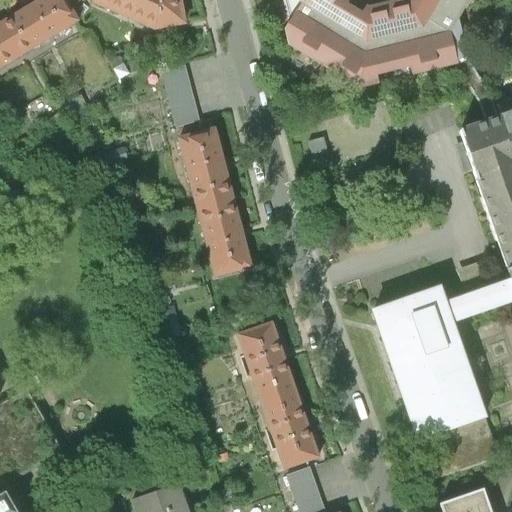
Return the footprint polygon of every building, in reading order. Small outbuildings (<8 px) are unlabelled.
[(63,0),(42,0),(28,9),(0,25),(0,31),(16,58),(77,21),(64,1),(63,0)] [(92,0),(94,3),(121,15),(121,14),(130,17),(129,18),(154,29),(184,22),(179,0),(92,0)] [(281,0),(294,49),(359,88),(378,84),(376,76),(410,67),(412,76),(455,65),(478,105),(485,124),(499,119),(492,100),(469,60),(459,21),(468,4),(484,0),(281,0)] [(0,67),(16,58),(0,31),(0,67)] [(158,74),(175,138),(202,131),(185,67),(158,74)] [(374,312),(431,480),(497,457),(451,324),(511,303),(511,114),(499,119),(485,124),(460,133),(484,203),(511,283),(486,291),(481,276),(472,279),(463,282),(469,297),(444,305),(439,290),(374,312)] [(202,131),(175,138),(213,282),(254,271),(245,235),(226,163),(216,127),(202,131)] [(324,140),(310,144),(315,164),(329,160),(324,140)] [(271,324),(237,336),(260,403),(294,391),(283,358),(271,324)] [(0,393),(10,387),(0,369),(0,393)] [(0,489),(63,453),(26,389),(0,404),(0,489)] [(294,391),(260,403),(283,469),(318,457),(306,424),(294,391)] [(324,511),(309,468),(286,476),(298,511),(324,511)] [(185,511),(177,488),(132,504),(134,511),(185,511)] [(490,511),(483,492),(441,507),(443,511),(490,511)] [(15,511),(5,494),(0,497),(0,511),(15,511)]
